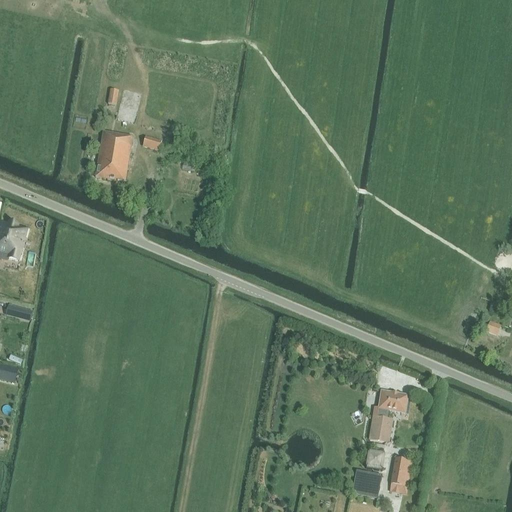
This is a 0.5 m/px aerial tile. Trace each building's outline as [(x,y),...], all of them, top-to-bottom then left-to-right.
[(108,105),(117,106),(119,92),(110,90),(108,105)] [(159,153),(160,152),(165,154),(170,136),(165,135),(165,134),(149,129),(143,148),(159,153)] [(133,138),(104,133),(96,178),(117,182),(117,181),(125,183),(133,138)] [(18,228),(18,227),(9,225),(9,226),(0,223),(0,252),(10,255),(9,259),(18,262),(27,231),(18,228)] [(21,319),(23,311),(8,307),(6,315),(21,319)] [(486,334),(498,338),(502,327),(490,322),(486,334)] [(0,366),(0,380),(15,384),(18,371),(0,366)] [(375,418),(386,420),(388,411),(405,414),(407,397),(398,396),(398,395),(397,395),(397,396),(392,395),(392,394),(391,394),(391,395),(382,393),(379,409),(375,408),(374,414),(376,414),(375,418)] [(375,418),(373,417),(373,418),(374,418),(370,442),(388,444),(392,421),(386,420),(375,418)] [(369,454),(366,470),(382,472),(385,456),(369,454)] [(412,463),(395,460),(389,493),(406,496),(412,463)] [(382,477),(361,473),(356,472),(352,494),(378,500),(382,477)]
